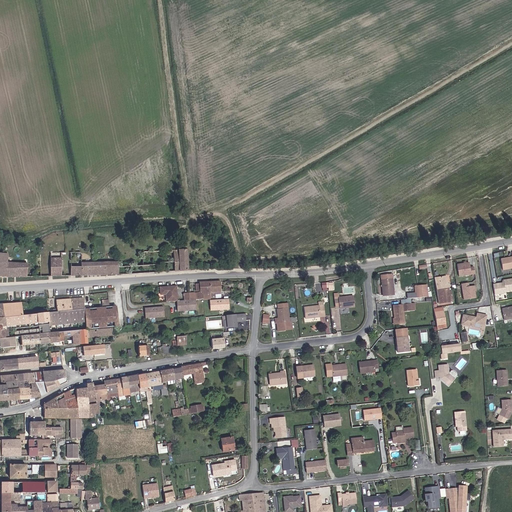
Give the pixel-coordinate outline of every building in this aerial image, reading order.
[(182,244),(182,266),(194,266),(193,247),(185,247),(184,244),(182,244)] [(9,255),(0,253),(0,276),(27,277),(28,264),(8,264),(9,255)] [(511,256),(502,257),(503,269),(511,268),(511,256)] [(54,258),(54,277),(65,277),(65,258),(54,258)] [(73,266),(73,275),(120,275),(120,262),(83,263),(83,266),(73,266)] [(469,262),(457,264),(458,275),(475,273),(473,266),(470,267),(469,262)] [(394,296),(391,276),(381,277),(383,297),(394,296)] [(503,282),(494,283),(495,294),(511,291),(511,277),(503,279),(503,282)] [(452,303),(448,278),(436,279),(440,304),(452,303)] [(201,291),(190,291),(190,299),(196,298),(197,298),(197,292),(211,292),(211,282),(201,282),(201,291)] [(222,282),(211,282),(211,292),(197,292),(197,298),(200,298),(222,297),(222,282)] [(468,282),(461,283),(464,299),(476,297),(474,290),(474,285),(468,286),(468,282)] [(178,285),(161,286),(162,294),(167,293),(168,300),(177,300),(179,300),(178,285)] [(407,300),(428,298),(426,287),(415,288),(415,295),(407,296),(407,300)] [(340,297),(339,293),(334,294),(334,300),(335,302),(336,306),(340,306),(340,307),(355,306),(353,296),(340,297)] [(53,308),(53,310),(73,308),(72,297),(72,298),(68,298),(57,298),(58,308),(53,308)] [(84,297),(72,297),(73,308),(85,307),(85,303),(84,297)] [(179,300),(177,300),(178,311),(197,310),(196,298),(190,299),(185,299),(179,300)] [(229,298),(211,299),(211,310),(230,309),(229,298)] [(0,302),(0,315),(23,313),(22,301),(0,302)] [(275,332),(285,331),(285,327),(290,327),(290,321),(288,301),(277,302),(277,308),(275,309),(276,318),(272,318),(273,323),(274,323),(275,332)] [(102,306),(85,307),(87,328),(101,326),(103,326),(118,325),(116,305),(110,305),(103,306),(102,306)] [(164,305),(145,307),(146,317),(165,316),(164,305)] [(324,305),(305,308),(306,318),(325,316),(324,305)] [(405,325),(404,314),(413,313),(412,305),(393,307),(395,326),(405,325)] [(23,313),(0,315),(0,336),(21,334),(39,333),(49,332),(64,330),(79,329),(87,329),(87,328),(85,307),(73,308),(53,310),(23,313)] [(443,312),(435,313),(437,325),(445,324),(443,312)] [(246,321),(245,314),(227,316),(227,321),(226,321),(227,328),(236,327),(236,321),(246,321)] [(485,324),(487,315),(478,314),(477,317),(464,315),(462,324),(474,326),(475,322),(485,324)] [(285,327),(285,331),(294,330),(293,321),(290,321),(290,327),(285,327)] [(113,327),(87,329),(87,336),(101,335),(102,335),(113,334),(113,327)] [(49,332),(50,341),(63,340),(64,344),(80,342),(79,329),(64,330),(49,332)] [(79,329),(80,342),(88,342),(87,336),(87,329),(79,329)] [(406,329),(396,330),(397,352),(408,352),(406,329)] [(39,333),(40,342),(45,342),(50,341),(49,332),(39,333)] [(21,334),(22,344),(28,343),(40,342),(39,333),(21,334)] [(214,348),(227,347),(226,337),(213,338),(214,348)] [(139,346),(139,356),(150,355),(149,345),(139,346)] [(460,345),(440,347),(442,354),(461,352),(460,345)] [(17,358),(18,367),(38,365),(37,356),(17,358)] [(0,359),(0,368),(18,367),(17,358),(7,359),(0,359)] [(359,363),(360,373),(378,371),(377,361),(359,363)] [(206,365),(205,363),(195,365),(182,367),(183,374),(194,373),(195,373),(196,375),(196,376),(197,380),(204,379),(202,369),(202,366),(206,365)] [(295,367),(296,379),(305,378),(305,377),(314,376),(313,365),(295,367)] [(331,366),(332,376),(347,375),(346,365),(331,366)] [(453,371),(452,371),(448,374),(448,365),(438,365),(439,372),(435,372),(435,378),(443,378),(445,380),(444,382),(450,386),(455,379),(454,378),(457,376),(457,375),(453,371)] [(173,369),(174,379),(183,377),(183,374),(182,367),(173,369)] [(64,369),(52,370),(55,380),(56,379),(57,379),(66,376),(64,369)] [(168,380),(168,383),(175,382),(174,379),(173,369),(167,370),(168,380)] [(508,385),(507,369),(497,370),(498,386),(508,385)] [(52,370),(42,371),(43,381),(53,380),(55,380),(52,370)] [(418,386),(416,370),(407,371),(408,387),(418,386)] [(33,371),(33,372),(34,382),(39,395),(46,391),(43,381),(42,371),(33,371)] [(146,374),(148,386),(163,384),(162,381),(161,371),(146,374)] [(22,373),(22,380),(23,386),(29,386),(28,382),(34,382),(33,372),(22,373)] [(267,375),(268,385),(284,383),(283,372),(279,372),(278,374),(267,375)] [(1,381),(5,381),(12,381),(22,380),(22,373),(1,374),(1,381)] [(140,388),(148,386),(146,374),(138,375),(140,388)] [(138,394),(141,393),(140,388),(138,375),(128,377),(129,385),(136,384),(138,394)] [(129,385),(128,377),(121,378),(124,396),(124,398),(126,397),(125,389),(130,389),(129,385)] [(118,392),(117,379),(104,381),(105,385),(106,392),(107,395),(109,395),(109,393),(118,392)] [(53,380),(43,381),(46,391),(56,386),(53,380)] [(5,383),(0,383),(0,398),(6,399),(6,391),(13,390),(12,381),(5,381),(5,383)] [(30,397),(30,400),(32,399),(31,396),(39,395),(34,382),(28,382),(29,386),(29,390),(30,397)] [(93,387),(93,383),(87,384),(87,388),(88,403),(96,403),(96,402),(93,387)] [(106,392),(105,385),(93,387),(96,402),(100,400),(101,400),(101,393),(106,392)] [(76,388),(73,388),(61,394),(56,397),(55,408),(47,408),(44,408),(44,413),(44,417),(55,417),(97,417),(96,412),(96,403),(88,403),(87,388),(83,388),(76,388)] [(6,391),(6,399),(11,398),(16,398),(16,390),(13,390),(6,391)] [(16,390),(16,398),(23,397),(30,397),(29,390),(16,390)] [(55,408),(56,397),(44,403),(44,408),(47,408),(55,408)] [(511,410),(511,400),(511,399),(502,399),(503,408),(500,414),(508,418),(511,413),(511,410)] [(192,414),(205,411),(205,407),(203,408),(202,405),(191,407),(191,408),(192,414)] [(365,419),(383,419),(382,407),(364,408),(365,419)] [(468,432),(466,412),(455,414),(456,420),(458,421),(458,424),(457,425),(457,428),(460,428),(460,433),(468,432)] [(325,427),(342,426),(341,413),(324,414),(325,427)] [(81,437),(81,418),(71,418),(70,437),(81,437)] [(270,425),(272,425),(272,428),(275,428),(276,439),(286,438),(284,419),(270,421),(270,425)] [(44,426),(44,421),(29,421),(29,434),(35,434),(35,436),(41,436),(41,434),(44,433),(44,426)] [(61,426),(44,426),(44,433),(54,433),(53,436),(56,436),(61,436),(61,426)] [(413,437),(412,428),(403,429),(403,430),(395,431),(395,433),(392,433),(393,442),(397,442),(396,440),(404,439),(403,436),(407,436),(408,438),(413,437)] [(511,437),(511,428),(493,429),(494,446),(503,445),(503,438),(511,437)] [(305,431),(307,449),(317,448),(315,429),(305,431)] [(24,438),(24,433),(19,433),(19,436),(19,438),(15,439),(0,438),(0,454),(27,454),(27,439),(24,438)] [(356,441),(351,441),(351,443),(345,443),(347,455),(353,454),(352,452),(357,452),(357,451),(364,450),(364,451),(374,450),(373,440),(363,441),(362,436),(356,437),(356,441)] [(29,438),(27,439),(27,454),(36,454),(47,455),(47,447),(49,447),(49,439),(29,438)] [(223,452),(234,450),(232,438),(220,439),(223,452)] [(77,443),(67,443),(67,457),(77,457),(77,443)] [(292,446),(279,448),(279,456),(285,455),(286,473),(296,471),(296,467),(294,467),(292,446)] [(325,459),(306,461),(307,471),(326,469),(325,459)] [(220,474),(229,472),(229,468),(232,467),(231,461),(224,462),(224,464),(212,466),(213,477),(220,476),(220,474)] [(17,463),(9,463),(9,476),(17,476),(17,463)] [(17,463),(17,476),(25,476),(25,466),(30,466),(30,465),(31,466),(31,470),(38,470),(38,464),(27,463),(17,463)] [(55,464),(44,464),(44,475),(56,475),(55,464)] [(46,480),(46,484),(46,491),(55,490),(55,480),(46,480)] [(1,481),(0,485),(0,492),(11,491),(11,481),(1,481)] [(43,481),(11,481),(11,491),(19,491),(35,491),(46,491),(46,484),(43,484),(43,481)] [(145,485),(146,498),(150,497),(150,496),(156,495),(156,497),(159,496),(158,483),(145,485)] [(429,485),(430,487),(424,487),(425,492),(424,492),(425,499),(427,498),(427,505),(438,504),(437,495),(439,495),(438,484),(429,485)] [(458,487),(448,489),(449,496),(451,511),(457,510),(457,507),(463,507),(466,485),(459,484),(458,487)] [(165,503),(174,500),(173,487),(163,488),(165,503)] [(184,491),(185,498),(192,496),(191,490),(191,489),(184,491)] [(409,489),(400,495),(390,497),(391,506),(403,505),(414,497),(409,489)] [(87,509),(99,508),(98,497),(90,498),(89,490),(84,490),(84,497),(84,499),(86,499),(87,509)] [(11,491),(0,492),(0,501),(12,501),(12,499),(19,499),(19,491),(11,491)] [(265,511),(263,491),(258,492),(240,494),(240,500),(243,500),(244,507),(241,507),(241,511),(265,511)] [(355,502),(354,491),(340,493),(339,492),(336,492),(337,502),(341,502),(341,504),(355,502)] [(366,495),(362,496),(364,507),(369,506),(369,511),(374,511),(374,505),(379,505),(379,506),(387,505),(386,493),(378,494),(378,495),(367,497),(366,495)] [(300,495),(284,497),(285,507),(292,506),(301,505),(300,495)] [(311,511),(331,511),(331,505),(323,506),(323,508),(320,509),(319,507),(319,504),(321,502),(320,496),(309,497),(311,511)] [(51,511),(51,499),(46,499),(41,500),(41,511),(51,511)] [(12,503),(12,510),(15,510),(26,510),(26,500),(22,500),(23,505),(15,506),(15,503),(12,503)] [(15,510),(14,511),(33,511),(33,500),(26,500),(26,510),(15,510)] [(33,500),(33,511),(41,511),(41,500),(35,500),(33,500)] [(12,501),(0,501),(1,511),(12,510),(12,503),(12,501)]
